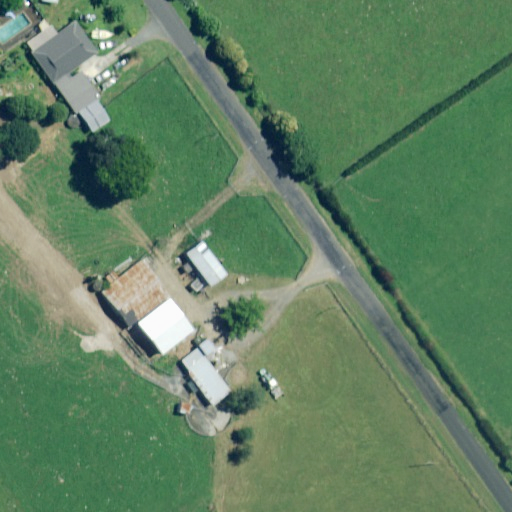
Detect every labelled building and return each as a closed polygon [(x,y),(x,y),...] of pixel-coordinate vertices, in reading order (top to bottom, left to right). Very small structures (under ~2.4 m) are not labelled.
[(23,45),(73,115),(64,122),(70,130),(82,122),(90,133),(107,120),(93,101),(97,98),(75,69),(96,54),(73,23),(56,35),(49,26),(23,45)] [(223,275),(199,242),(183,254),(207,287),(223,275)] [(131,267),(124,258),(103,275),(109,283),(98,292),(128,329),(168,297),(139,261),(131,267)] [(190,341),(196,349),(178,362),(209,406),(228,392),(203,358),(213,350),(201,333),(190,341)] [(177,399),(176,414),(190,415),(191,400),(177,399)]
